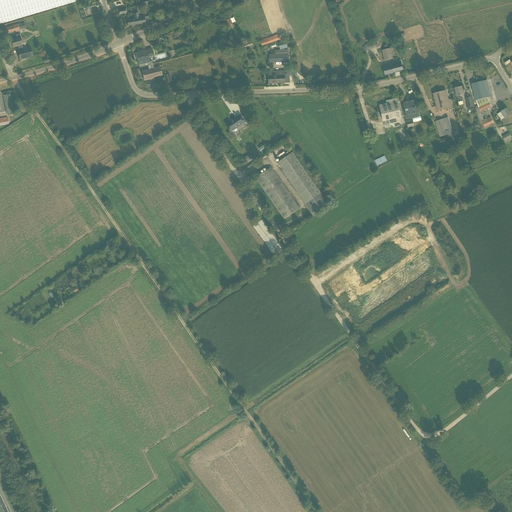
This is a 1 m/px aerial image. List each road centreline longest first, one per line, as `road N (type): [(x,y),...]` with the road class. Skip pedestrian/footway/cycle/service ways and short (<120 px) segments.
road 1 (track): [(246,409),(0,51)]
road 2 (unclassified): [(495,58),(361,84),(151,95),(119,43)]
road 3 (track): [(351,336),(184,95)]
road 4 (track): [(511,375),(438,434),(423,435),(351,336)]
road 5 (track): [(294,252),(185,322)]
road 6 (track): [(351,336),(246,409)]
road 7 (tertiary): [(0,84),(119,43)]
road 8 (track): [(246,409),(318,511)]
